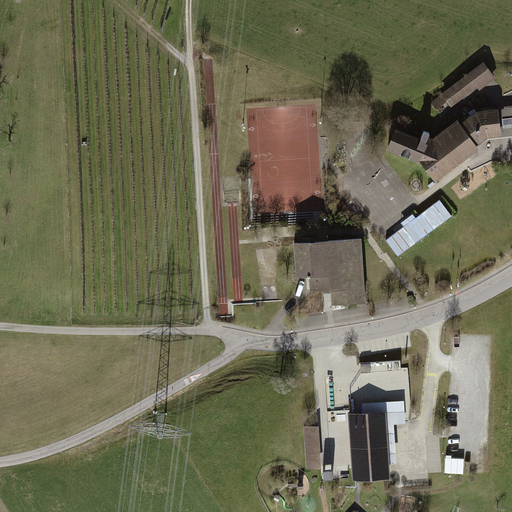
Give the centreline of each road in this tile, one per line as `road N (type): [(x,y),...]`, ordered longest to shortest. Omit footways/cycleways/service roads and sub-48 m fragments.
road 1 (track): [(207,321),(196,0)]
road 2 (residential): [(511,278),(436,315),(372,331),(265,343),(239,337)]
road 3 (unclassified): [(239,337),(224,359),(119,419),(78,440),(0,460)]
road 4 (track): [(0,325),(239,337)]
